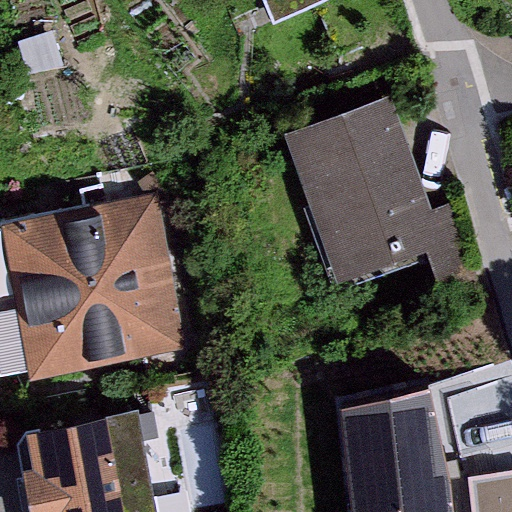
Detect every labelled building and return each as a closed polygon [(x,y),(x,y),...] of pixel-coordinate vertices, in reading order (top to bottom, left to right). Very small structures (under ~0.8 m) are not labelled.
[(267,0),(273,13),(307,0),(267,0)] [(388,117),(311,144),(356,270),(430,244),(442,279),(471,269),(448,205),(422,214),(388,117)] [(149,197),(0,223),(0,379),(176,348),(149,197)] [(149,511),(133,413),(18,432),(31,511),(149,511)] [(511,511),(511,460),(479,461),(480,511),(511,511)] [(466,511),(463,470),(345,479),(347,511),(466,511)]
